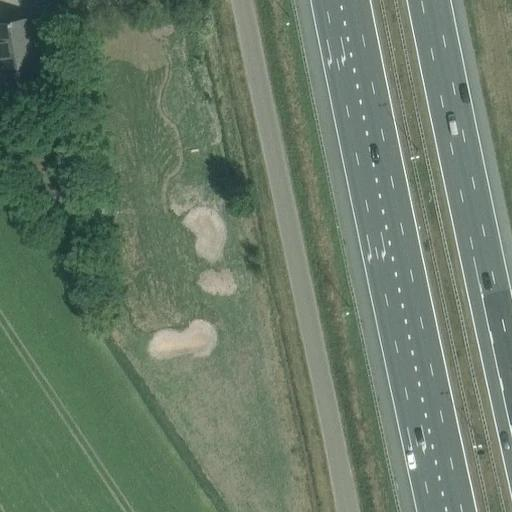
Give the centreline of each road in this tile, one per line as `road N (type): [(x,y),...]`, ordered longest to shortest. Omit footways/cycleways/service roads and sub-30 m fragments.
road 1 (motorway): [(346,0),(453,511)]
road 2 (unclassified): [(345,511),(240,0)]
road 3 (motorway): [(511,390),(426,0)]
